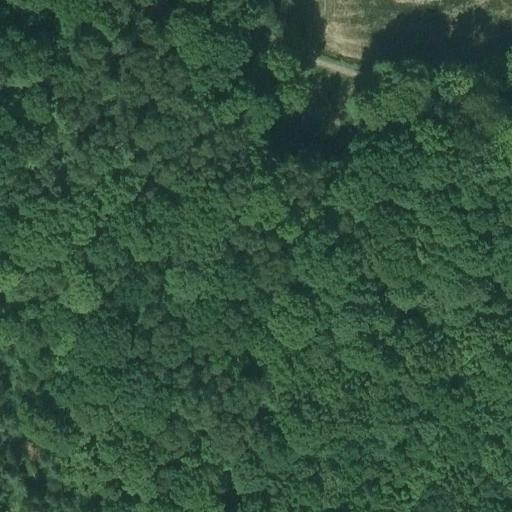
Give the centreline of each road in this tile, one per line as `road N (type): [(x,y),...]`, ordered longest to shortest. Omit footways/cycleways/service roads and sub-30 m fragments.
road 1 (track): [(0,187),(88,317),(194,511)]
road 2 (track): [(511,55),(430,77),(343,71),(317,63),(224,0)]
